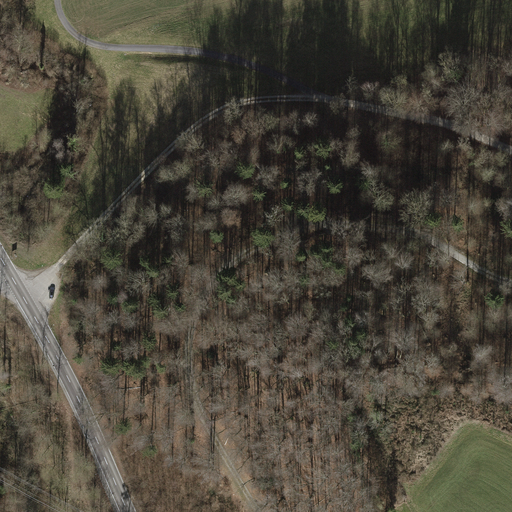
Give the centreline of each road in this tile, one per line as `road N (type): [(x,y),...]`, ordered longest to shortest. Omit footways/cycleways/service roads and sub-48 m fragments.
road 1 (track): [(511,281),(424,235),(353,221),(276,233),(245,251),(192,318),(188,363),(220,450),(256,511)]
road 2 (track): [(331,99),(245,104),(166,146),(24,296)]
road 3 (track): [(331,99),(240,61),(89,41),(59,17),(58,0)]
road 4 (tertiary): [(0,255),(129,511)]
road 5 (track): [(511,147),(331,99)]
